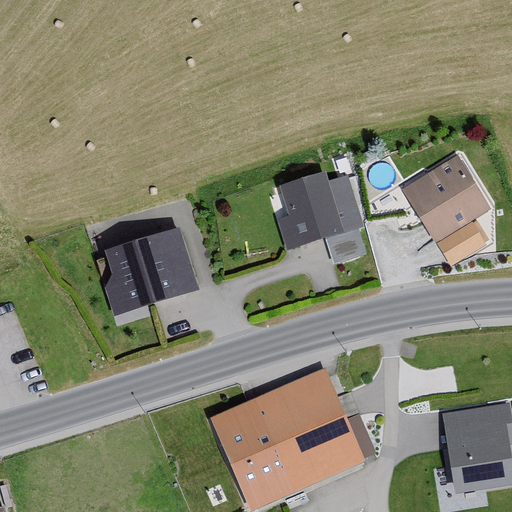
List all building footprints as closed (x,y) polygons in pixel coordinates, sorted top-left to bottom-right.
[(485,211),(453,159),(399,193),(431,244),(485,211)] [(337,235),(320,177),(277,190),(285,216),(274,220),(284,254),(323,242),(330,267),(360,258),(352,231),(337,235)] [(484,247),(472,227),(435,248),(447,268),(484,247)] [(102,253),(110,277),(102,291),(111,318),(196,292),(176,230),(102,253)] [(258,511),(364,467),(323,372),(208,421),(247,511),(258,511)] [(508,406),(445,415),(457,492),(511,482),(511,470),(504,421),(510,420),(508,406)] [(360,411),(348,415),(364,457),(375,453),(360,411)]
